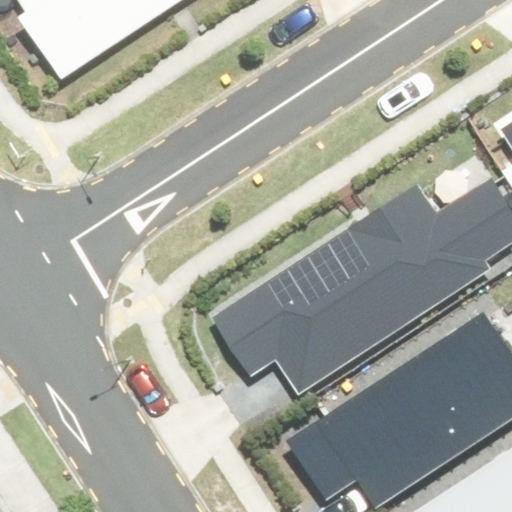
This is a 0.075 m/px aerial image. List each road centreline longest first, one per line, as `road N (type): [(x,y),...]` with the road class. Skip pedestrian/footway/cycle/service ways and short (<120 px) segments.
road 1 (residential): [(3,284),(442,0)]
road 2 (residential): [(3,284),(150,511)]
